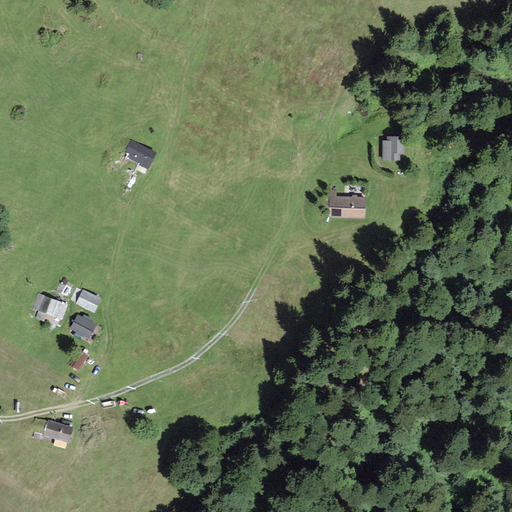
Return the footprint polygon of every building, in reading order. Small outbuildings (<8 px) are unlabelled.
[(392,159),(392,152),(403,152),(403,137),(388,137),(388,142),(384,141),(384,159),(392,159)] [(143,160),(150,164),(155,153),(131,141),(126,153),(135,157),(133,160),(138,162),(140,159),(143,160)] [(330,190),(329,216),(364,217),(365,198),(336,197),(336,190),(330,190)] [(56,291),(61,294),(66,285),(60,282),(56,291)] [(84,291),(77,303),(94,311),(101,299),(84,291)] [(53,321),(55,316),(62,319),(67,305),(39,294),(33,308),(40,311),(37,318),(44,321),(46,318),(53,321)] [(78,315),(72,328),(90,337),(96,324),(91,322),(92,319),(84,315),(83,318),(78,315)] [(74,366),(79,369),(88,355),(83,352),(78,360),(74,366)] [(47,421),(44,434),(53,436),(68,441),(72,428),(47,421)] [(53,436),(44,434),(36,431),(34,437),(51,442),(53,436)]
